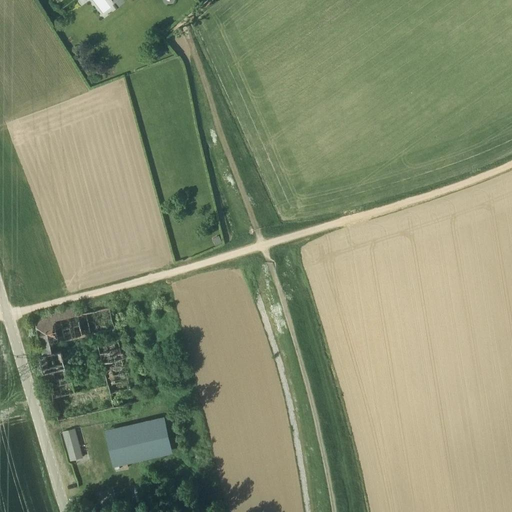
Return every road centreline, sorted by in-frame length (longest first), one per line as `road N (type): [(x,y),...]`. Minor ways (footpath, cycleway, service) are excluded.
road 1 (track): [(333,511),(317,426),(261,244)]
road 2 (track): [(511,162),(261,244)]
road 3 (track): [(261,244),(8,313)]
road 4 (residential): [(67,511),(0,285)]
road 5 (track): [(261,244),(184,30)]
